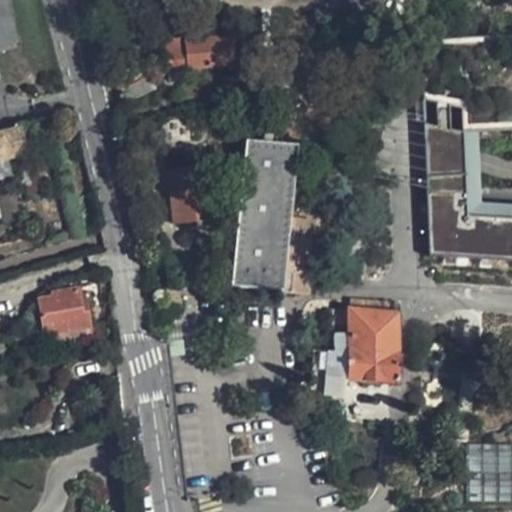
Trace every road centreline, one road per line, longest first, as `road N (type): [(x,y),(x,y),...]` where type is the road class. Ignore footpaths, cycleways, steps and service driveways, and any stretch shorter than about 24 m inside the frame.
road 1 (residential): [(167,511),(122,229),(65,0)]
road 2 (unknown): [(304,506),(353,483),(392,452),(412,288)]
